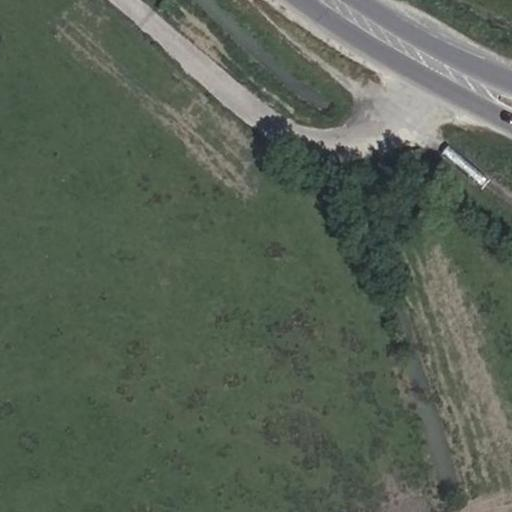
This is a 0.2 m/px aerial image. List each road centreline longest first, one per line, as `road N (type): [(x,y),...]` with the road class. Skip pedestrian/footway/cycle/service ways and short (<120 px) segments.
road 1 (track): [(121,0),(245,106),(302,140),(353,144),(393,135),(450,49)]
road 2 (primary): [(306,0),(429,83),(511,123)]
road 3 (primary): [(511,73),(450,49),(369,0)]
